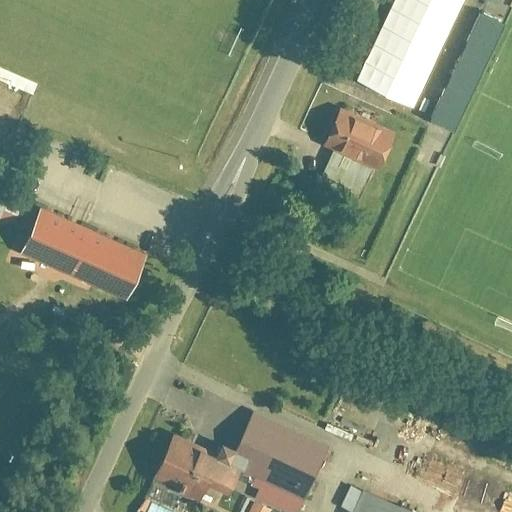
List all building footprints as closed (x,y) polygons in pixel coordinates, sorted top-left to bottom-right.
[(481,13),(431,126),(457,138),(508,25),(481,13)] [(39,88),(0,70),(0,81),(36,97),(39,88)] [(348,100),(326,150),(379,173),(401,124),(348,100)] [(39,210),(19,255),(126,302),(146,257),(39,210)] [(254,412),(230,463),(305,498),(329,447),(254,412)] [(179,440),(156,484),(209,511),(214,511),(236,470),(179,440)] [(366,487),(354,511),(423,511),(424,511),(366,487)]
